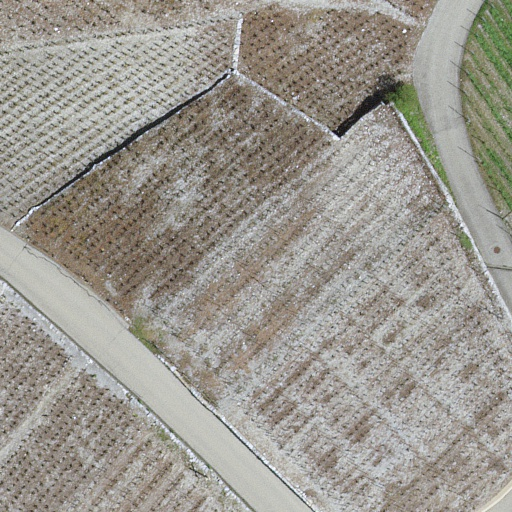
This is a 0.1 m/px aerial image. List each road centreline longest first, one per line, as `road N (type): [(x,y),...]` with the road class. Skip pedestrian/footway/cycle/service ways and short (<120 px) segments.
road 1 (track): [(283,511),(187,414),(0,256)]
road 2 (track): [(468,0),(446,27),(432,76),(444,133),(511,269)]
